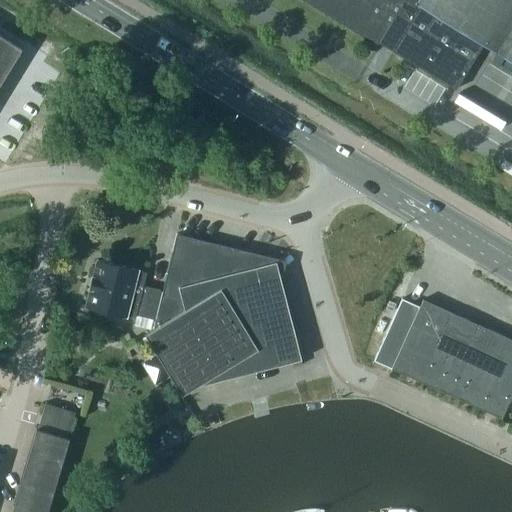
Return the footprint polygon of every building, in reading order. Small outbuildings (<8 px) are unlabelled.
[(511,61),(511,0),(309,0),(457,89),(484,45),(511,61)] [(0,80),(19,49),(0,37),(0,80)] [(68,124),(67,138),(79,139),(80,125),(68,124)] [(152,329),(144,334),(181,394),(195,386),(301,359),(276,261),(256,266),(253,252),(176,233),(162,291),(160,291),(163,306),(158,306),(155,320),(154,320),(152,329)] [(89,288),(85,306),(109,312),(126,316),(126,315),(134,318),(135,315),(154,320),(155,320),(158,306),(163,306),(160,291),(159,289),(143,285),(146,272),(137,270),(121,265),(97,259),(92,276),(91,276),(89,288)] [(501,418),(511,393),(511,340),(423,300),(420,307),(402,299),(374,361),(501,418)] [(10,511),(46,511),(69,438),(67,438),(75,412),(45,403),(37,429),(35,428),(10,511)]
